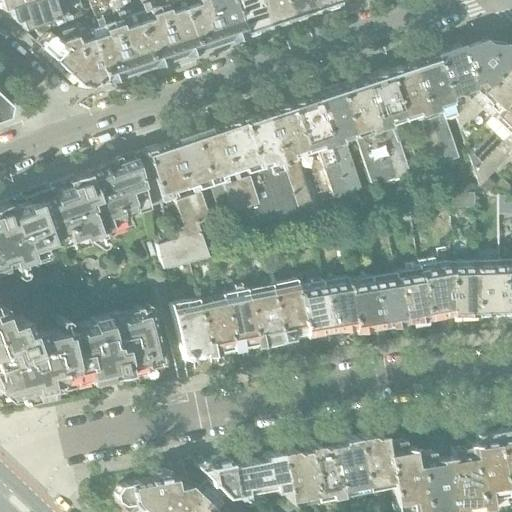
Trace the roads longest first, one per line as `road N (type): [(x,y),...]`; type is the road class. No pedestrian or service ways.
road 1 (residential): [(0,476),(72,441),(388,378),(511,370)]
road 2 (residential): [(461,0),(71,133)]
